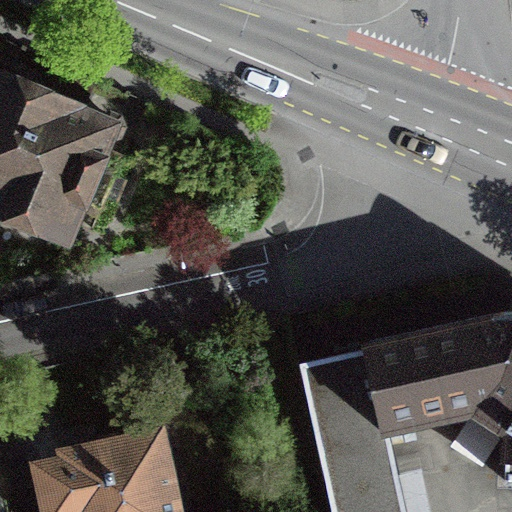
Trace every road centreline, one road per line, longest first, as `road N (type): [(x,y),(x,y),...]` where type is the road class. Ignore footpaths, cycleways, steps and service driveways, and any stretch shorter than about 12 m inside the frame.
road 1 (residential): [(456,128),(395,203),(300,296),(0,355)]
road 2 (secondary): [(456,128),(154,0)]
road 3 (residential): [(456,128),(463,0)]
